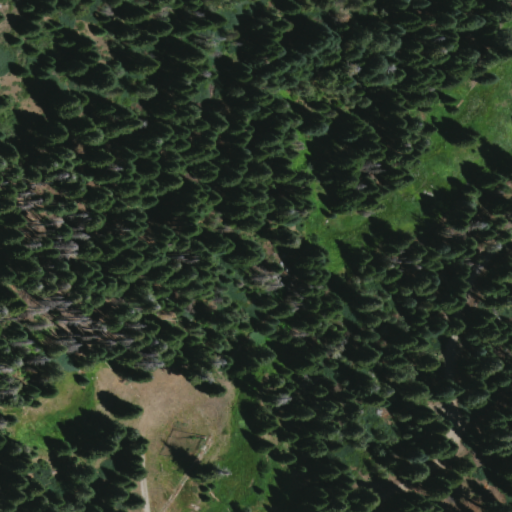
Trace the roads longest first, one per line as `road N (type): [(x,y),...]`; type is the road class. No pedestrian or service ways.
road 1 (track): [(398,511),(475,408),(511,258)]
road 2 (track): [(143,511),(145,418),(162,404),(185,402),(206,417),(210,438),(202,462),(162,511)]
